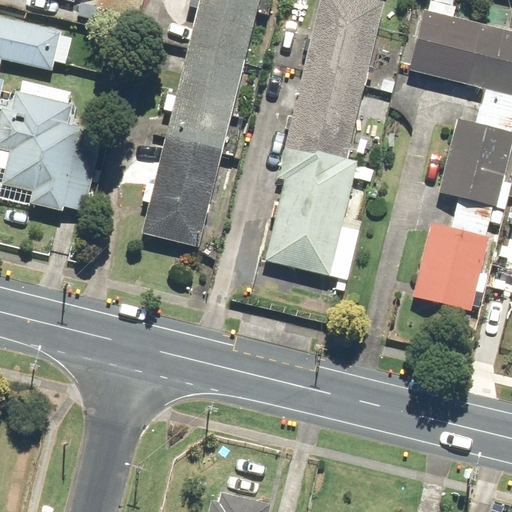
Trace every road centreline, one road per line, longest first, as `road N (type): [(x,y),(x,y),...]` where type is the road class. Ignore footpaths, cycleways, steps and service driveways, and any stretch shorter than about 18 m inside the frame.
road 1 (tertiary): [(137,344),(511,437)]
road 2 (residential): [(95,511),(137,344)]
road 3 (tertiary): [(0,310),(137,344)]
